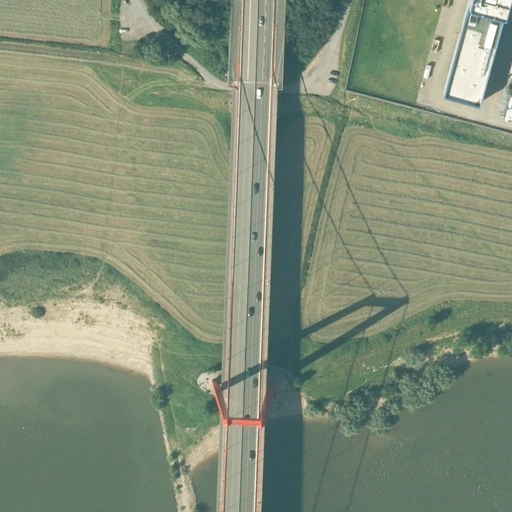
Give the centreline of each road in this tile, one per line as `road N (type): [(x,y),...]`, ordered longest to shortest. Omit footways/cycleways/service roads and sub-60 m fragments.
road 1 (primary): [(237,511),(257,0)]
road 2 (unclassified): [(349,0),(324,77),(301,87),(223,84),(208,76),(139,0)]
